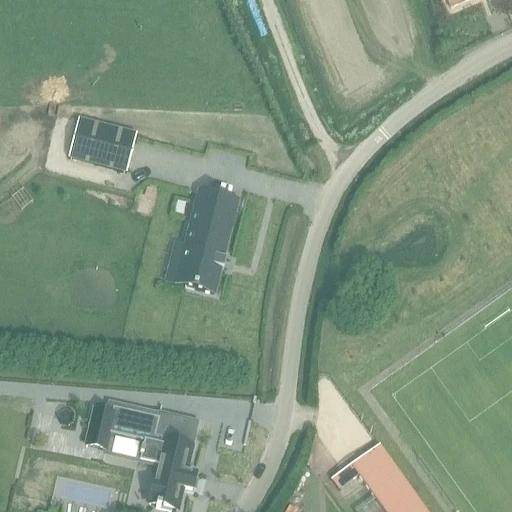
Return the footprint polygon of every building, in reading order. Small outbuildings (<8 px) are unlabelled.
[(446,0),(451,11),(475,0),(446,0)] [(67,159),(126,174),(136,135),(77,120),(67,159)] [(237,202),(198,192),(183,249),(179,267),(188,270),(183,288),(213,295),(219,270),(222,270),(225,261),(222,260),(237,202)] [(93,411),(85,447),(105,451),(108,435),(143,443),(141,449),(140,449),(139,455),(140,456),(139,461),(157,466),(154,481),(153,481),(147,505),(175,511),(176,511),(181,489),(191,491),(195,475),(185,473),(186,470),(191,449),(189,449),(185,448),(186,445),(169,441),(168,444),(164,443),(165,441),(154,438),(158,419),(157,419),(122,411),(112,409),(111,415),(93,411)] [(422,511),(377,447),(350,467),(358,478),(382,511),(422,511)]
